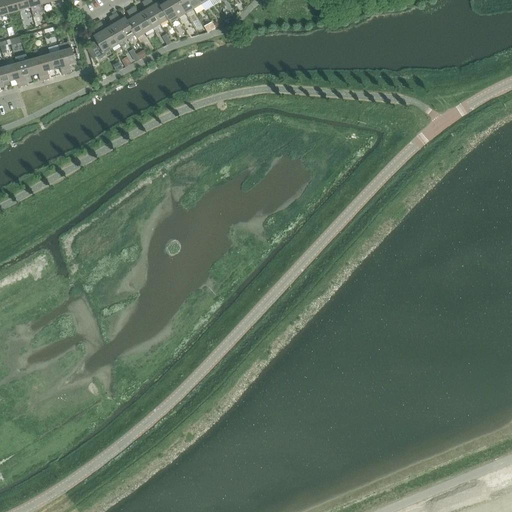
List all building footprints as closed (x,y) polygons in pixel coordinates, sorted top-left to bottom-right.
[(0,0),(0,16),(8,14),(4,0),(0,0)] [(4,0),(8,14),(20,11),(16,0),(4,0)] [(16,0),(20,11),(30,8),(28,0),(16,0)] [(153,29),(161,24),(146,0),(142,2),(147,9),(143,11),(153,29)] [(168,19),(160,6),(161,5),(159,2),(154,5),(151,0),(146,0),(161,24),(168,20),(168,19)] [(160,6),(168,19),(168,20),(170,23),(178,18),(167,0),(162,0),(164,3),(161,5),(160,6)] [(167,0),(178,18),(186,14),(178,0),(167,0)] [(178,0),(186,14),(194,9),(188,0),(178,0)] [(188,0),(194,9),(202,4),(198,0),(188,0)] [(145,33),(153,29),(143,11),(139,14),(135,7),(131,9),(145,33)] [(131,18),(127,21),(135,35),(137,38),(145,33),(131,9),(127,11),(131,18)] [(135,35),(127,21),(125,17),(121,20),(117,13),(113,15),(127,39),(135,35)] [(120,44),(127,39),(113,15),(109,17),(113,24),(109,27),(120,44)] [(112,48),(120,44),(109,27),(106,29),(101,22),(98,24),(112,48)] [(212,22),(205,27),(208,33),(216,29),(212,22)] [(93,36),(97,41),(91,45),(99,59),(105,55),(104,53),(112,48),(98,24),(94,27),(98,33),(93,36)] [(52,49),(74,42),(72,37),(50,44),(52,49)] [(10,40),(0,42),(0,43),(1,46),(3,53),(7,52),(5,46),(12,45),(10,40)] [(138,46),(140,52),(148,49),(146,43),(138,46)] [(61,51),(67,73),(72,72),(70,65),(76,63),(72,48),(61,51)] [(60,67),(63,75),(67,73),(61,51),(50,54),(54,69),(60,67)] [(145,51),(137,56),(140,60),(148,56),(145,51)] [(17,63),(23,86),(28,85),(26,77),(32,75),(28,60),(26,54),(15,57),(17,63)] [(48,71),(54,69),(50,54),(39,57),(45,80),(50,78),(48,71)] [(41,81),(45,80),(39,57),(28,60),(32,75),(38,74),(41,81)] [(127,57),(122,60),(126,68),(131,65),(127,57)] [(4,83),(10,82),(6,67),(6,66),(5,62),(0,63),(1,68),(0,68),(0,87),(0,88),(5,87),(4,83)] [(19,87),(23,86),(17,63),(6,66),(6,67),(10,82),(17,80),(19,87)]
